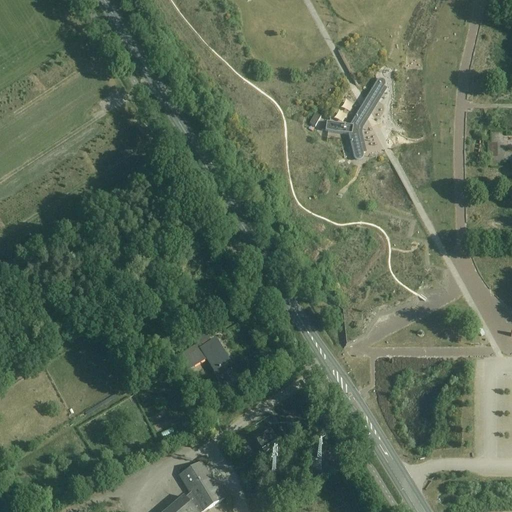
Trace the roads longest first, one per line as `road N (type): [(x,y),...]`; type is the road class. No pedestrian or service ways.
road 1 (primary): [(306,330),(103,0)]
road 2 (primary): [(427,511),(306,330)]
road 3 (primary): [(306,330),(413,511)]
